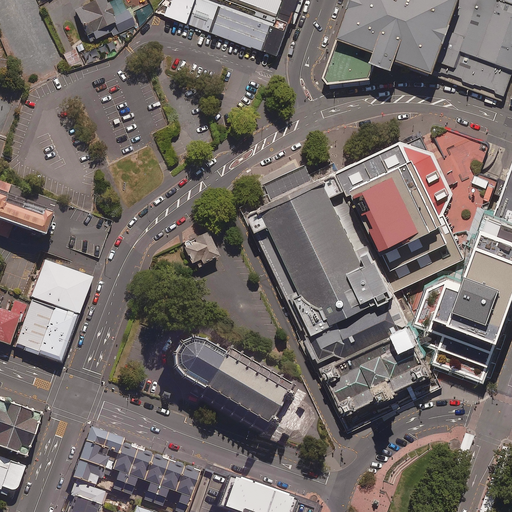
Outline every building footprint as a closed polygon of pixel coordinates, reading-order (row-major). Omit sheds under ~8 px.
[(135,27),(122,0),(116,0),(107,4),(104,0),(101,0),(76,11),(90,43),(112,33),(113,36),(135,27)] [(289,25),(218,0),(177,0),(172,13),(280,52),(289,25)] [(248,0),(293,16),(298,0),(248,0)] [(460,0),(354,0),(342,36),(435,70),(436,67),(460,0)] [(511,84),(511,8),(487,0),(460,0),(436,67),(509,93),(511,84)] [(154,14),(149,5),(133,12),(141,27),(154,14)] [(82,53),(87,64),(96,61),(94,57),(110,51),(106,42),(82,53)] [(76,50),(63,55),(69,69),(82,64),(76,50)] [(378,260),(382,269),(447,238),(424,192),(398,138),(335,167),(355,211),(374,251),(378,260)] [(511,220),(511,161),(493,214),(511,220)] [(334,400),(342,418),(344,417),(354,412),(357,411),(378,401),(380,400),(396,393),(416,383),(432,376),(423,357),(415,340),(408,325),(393,292),(382,269),(378,260),(374,251),(355,211),(335,167),(311,178),(304,163),(283,174),(265,183),(273,199),(247,211),(283,283),(301,321),(307,332),(303,334),(318,366),(325,381),(334,400)] [(0,219),(40,232),(46,213),(0,198),(0,219)] [(511,264),(511,220),(493,214),(485,212),(471,244),(465,246),(511,264)] [(218,256),(207,230),(199,234),(200,236),(183,243),(191,262),(200,258),(202,262),(218,256)] [(439,364),(486,380),(489,372),(494,359),(499,344),(502,336),(511,306),(511,264),(465,246),(456,269),(451,282),(439,278),(426,318),(422,333),(446,342),(442,356),(439,364)] [(93,275),(43,259),(31,296),(81,312),(93,275)] [(77,317),(31,302),(18,343),(64,358),(77,317)] [(22,314),(0,307),(0,338),(12,343),(22,314)] [(259,424),(263,426),(266,422),(267,420),(284,390),(285,389),(287,385),(278,380),(275,379),(266,373),(221,348),(219,351),(213,348),(203,343),(195,339),(187,339),(177,344),(172,351),(172,361),(175,369),(183,377),(200,385),(196,390),(259,424)] [(0,443),(32,455),(47,411),(0,395),(0,443)] [(206,467),(95,427),(75,479),(81,481),(69,511),(103,511),(114,482),(149,495),(142,511),(172,511),(175,505),(191,510),(206,467)] [(473,436),(465,433),(457,455),(466,458),(473,436)] [(0,452),(2,447),(0,446),(0,483),(20,490),(30,464),(0,452)] [(298,498),(234,475),(223,503),(246,511),(315,511),(318,505),(298,498)]
